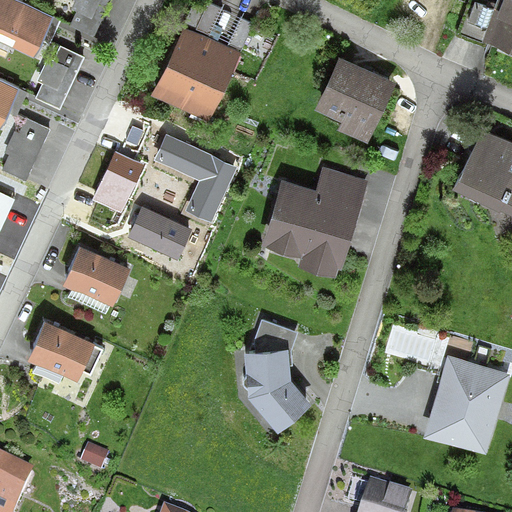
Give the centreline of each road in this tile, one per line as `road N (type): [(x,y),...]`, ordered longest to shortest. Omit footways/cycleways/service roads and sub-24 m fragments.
road 1 (residential): [(306,511),(444,73)]
road 2 (residential): [(151,0),(0,331)]
road 3 (residential): [(444,73),(292,0)]
